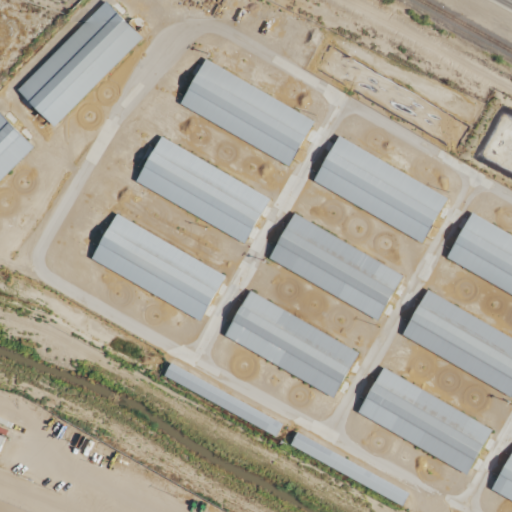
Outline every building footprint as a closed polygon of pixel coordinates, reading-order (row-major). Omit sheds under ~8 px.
[(52,127),(142,38),(105,1),(15,90),(52,127)] [(287,167),(313,121),(205,58),(178,104),(287,167)] [(0,179),(33,146),(0,113),(0,179)] [(447,198),(338,135),(312,181),(421,244),(447,198)] [(244,244),(270,197),(160,136),(134,182),(244,244)] [(267,258),(377,321),(403,276),(294,212),(267,258)] [(511,235),(471,213),(445,258),(511,296),(511,235)] [(225,274),(114,214),(89,261),(200,320),(225,274)] [(401,335),(510,397),(511,393),(511,338),(426,290),(401,335)] [(359,350),(248,291),(223,338),(334,397),(359,350)] [(171,363),(282,424),(275,436),(164,374),(171,363)] [(492,428),(381,368),(356,414),(467,474),(492,428)] [(297,432),(408,494),(402,505),(291,444),(297,432)] [(511,502),(511,449),(490,490),(511,502)]
